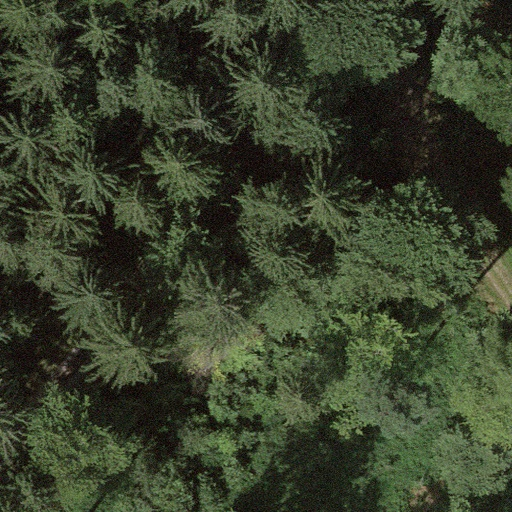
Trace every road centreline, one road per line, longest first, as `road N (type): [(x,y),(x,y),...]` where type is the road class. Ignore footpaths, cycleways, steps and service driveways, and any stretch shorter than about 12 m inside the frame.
road 1 (track): [(314,0),(0,425)]
road 2 (track): [(511,304),(398,117),(354,0)]
